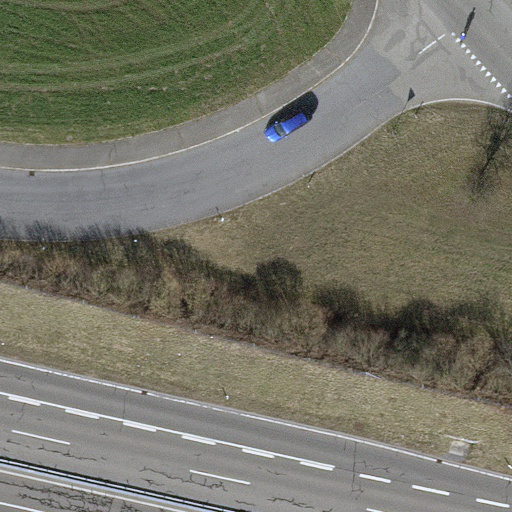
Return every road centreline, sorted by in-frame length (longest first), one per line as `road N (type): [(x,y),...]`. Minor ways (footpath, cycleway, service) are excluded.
road 1 (unclassified): [(0,205),(140,200),(233,173),(345,112),(489,0)]
road 2 (trunk): [(376,511),(40,438)]
